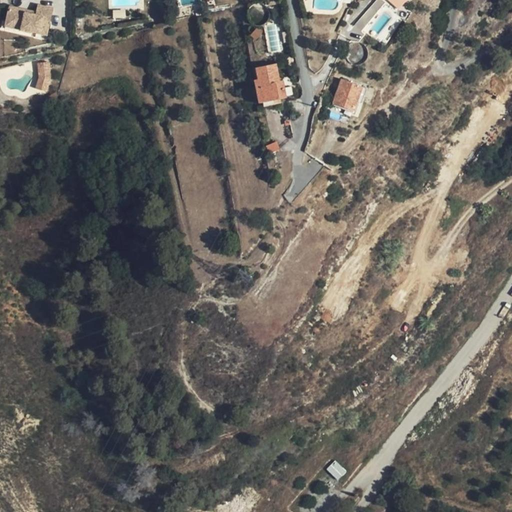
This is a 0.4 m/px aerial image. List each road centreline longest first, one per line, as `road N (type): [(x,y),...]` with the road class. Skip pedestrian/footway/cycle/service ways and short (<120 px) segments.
road 1 (residential): [(511,33),(441,69),(459,0)]
road 2 (track): [(32,511),(0,372)]
